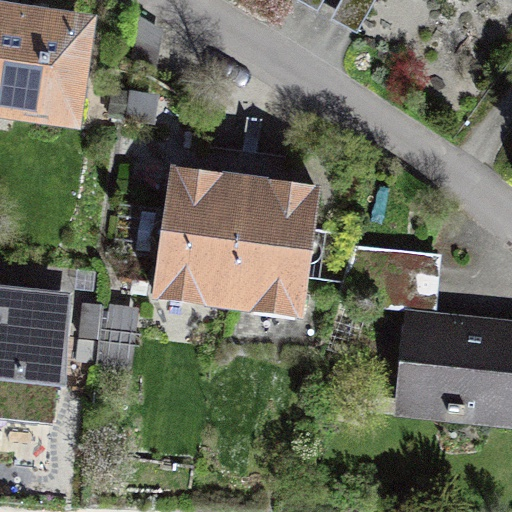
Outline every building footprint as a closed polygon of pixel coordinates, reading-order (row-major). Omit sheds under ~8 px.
[(324,0),(295,0),(317,12),(324,0)] [(375,0),(341,0),(331,19),(357,34),(375,0)] [(0,88),(0,89),(0,90),(0,103),(77,114),(88,39),(68,37),(70,22),(0,12),(0,88)] [(156,296),(228,306),(245,181),(173,172),(156,296)] [(317,191),(245,181),(228,306),(300,316),(317,191)] [(373,251),(367,308),(427,313),(432,256),(373,251)] [(62,302),(0,295),(0,415),(49,421),(62,302)] [(511,414),(511,336),(424,327),(416,404),(449,408),(448,413),(464,415),(464,409),(511,414)]
